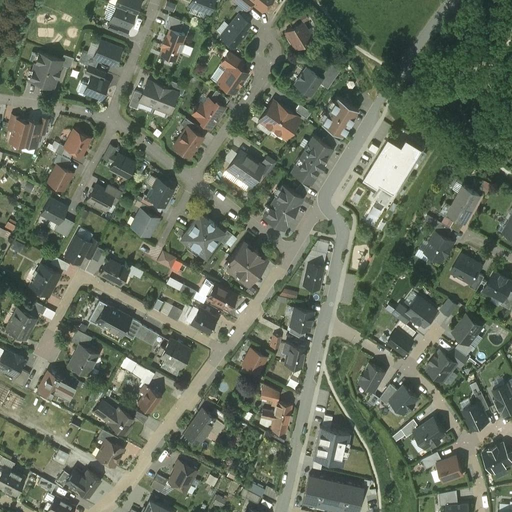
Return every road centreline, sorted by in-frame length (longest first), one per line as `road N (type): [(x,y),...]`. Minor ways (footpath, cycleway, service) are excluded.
road 1 (residential): [(453,0),(318,204)]
road 2 (residential): [(219,348),(82,274),(39,348)]
road 3 (residential): [(219,348),(92,511)]
road 4 (residential): [(281,511),(323,322)]
road 5 (residential): [(193,179),(261,82),(271,47)]
road 6 (residential): [(323,322),(345,237),(340,221),(318,204)]
road 7 (residential): [(114,117),(158,0)]
